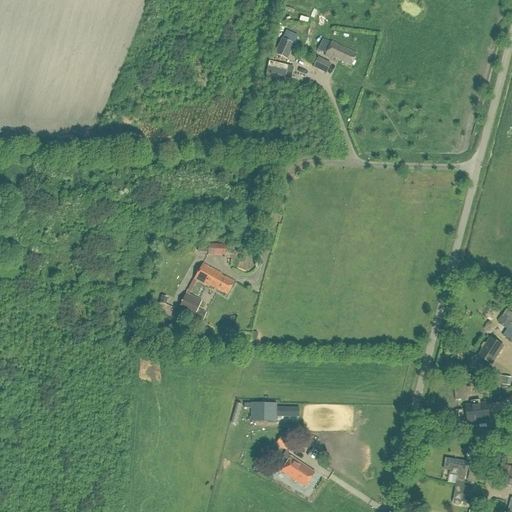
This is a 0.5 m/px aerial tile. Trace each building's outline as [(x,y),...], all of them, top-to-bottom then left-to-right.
[(287,61),(295,45),(282,39),(274,54),(287,61)] [(351,66),(357,53),(331,41),(323,57),(332,61),(333,58),(351,66)] [(313,68),(326,74),(331,63),(318,57),(313,68)] [(264,78),(283,83),(287,67),(268,62),(264,78)] [(208,253),(208,256),(226,257),(227,246),(198,245),(198,252),(208,253)] [(226,295),(233,282),(220,275),(201,264),(193,279),(207,287),(208,286),(217,291),(218,291),(226,295)] [(203,322),(207,314),(198,310),(202,302),(184,294),(177,309),(203,322)] [(165,305),(167,298),(161,296),(159,304),(165,305)] [(511,324),(503,336),(509,340),(511,335),(511,324)] [(491,365),(502,348),(489,339),(486,344),(483,345),(481,347),(482,350),(478,357),(491,365)] [(471,388),(455,390),(456,401),(472,399),(471,388)] [(471,405),(466,406),(468,423),(490,420),(487,403),(480,404),(480,400),(471,401),(471,405)] [(250,423),(277,423),(277,405),(251,405),(251,418),(250,418),(250,423)] [(278,408),(278,417),(299,418),(299,409),(278,408)] [(501,436),(478,430),(476,438),(505,446),(506,438),(501,437),(501,436)] [(290,453),(295,445),(283,437),(277,445),(290,453)] [(492,464),(500,466),(503,450),(496,448),(492,464)] [(305,488),(315,473),(291,456),(281,471),(305,488)] [(460,482),(465,483),(466,478),(465,476),(467,463),(446,459),(445,471),(450,472),(450,475),(457,476),(456,481),(457,481),(458,480),(460,481),(460,482)] [(503,466),(501,476),(508,477),(510,468),(503,466)] [(464,488),(465,483),(460,482),(460,481),(458,480),(457,481),(456,481),(455,486),(456,487),(454,501),(454,504),(455,506),(460,507),(462,505),(463,502),(469,504),(472,489),(464,488)]
